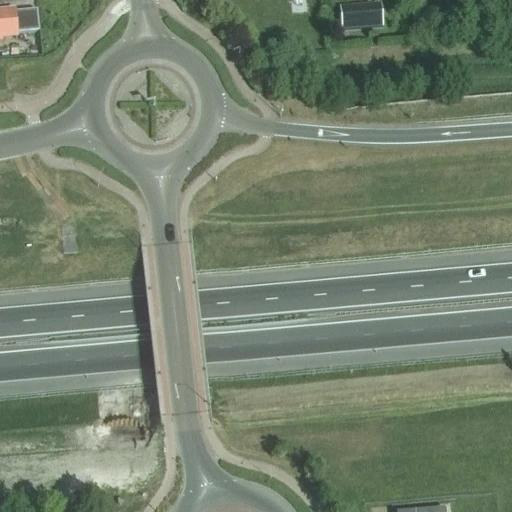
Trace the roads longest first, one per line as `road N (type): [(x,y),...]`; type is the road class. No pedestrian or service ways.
road 1 (motorway): [(511,273),(0,319)]
road 2 (motorway): [(0,374),(511,329)]
road 3 (motorway): [(511,130),(331,137),(210,115)]
road 4 (tertiary): [(192,452),(158,168)]
